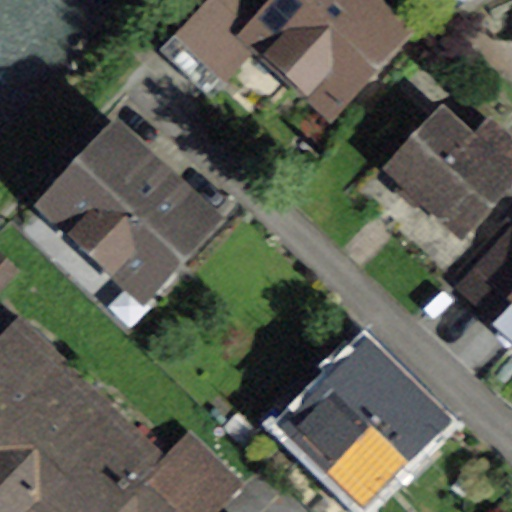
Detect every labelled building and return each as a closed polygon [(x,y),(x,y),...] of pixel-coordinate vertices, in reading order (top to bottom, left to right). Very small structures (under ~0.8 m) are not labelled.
[(369,70),(360,61),(389,31),(382,25),(390,17),(389,4),(384,0),(214,0),(180,36),(222,76),(255,41),(329,112),(369,70)] [(78,178),(48,210),(74,236),(83,227),(140,281),(195,223),(138,169),(146,160),(101,121),(62,162),(78,178)] [(397,174),(456,229),(511,171),(511,146),(494,130),(478,151),(446,122),(397,174)] [(453,275),(505,322),(511,314),(511,244),(497,230),(453,275)] [(0,252),(0,294),(3,291),(16,303),(36,283),(0,252)] [(162,467),(20,330),(0,351),(0,511),(111,511),(125,498),(139,511),(215,511),(240,486),(190,438),(162,467)] [(262,420),(300,457),(314,442),(334,461),(339,456),(368,484),(428,422),(368,363),(326,406),(300,381),(262,420)]
